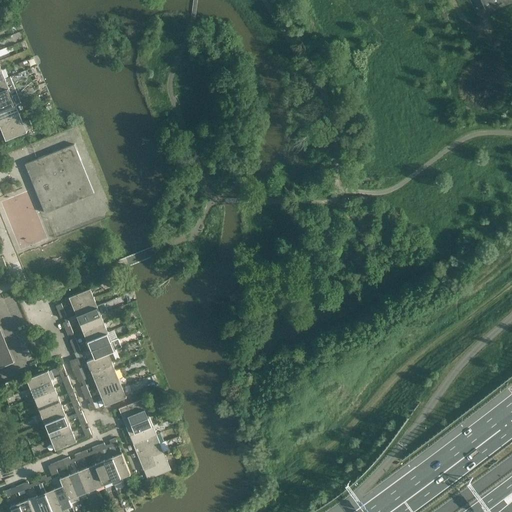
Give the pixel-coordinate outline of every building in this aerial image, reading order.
[(481,0),(486,10),(507,0),(481,0)] [(0,91),(8,88),(5,79),(0,80),(0,91)] [(0,101),(12,96),(8,88),(0,91),(0,101)] [(0,111),(15,105),(12,96),(0,101),(0,111)] [(0,121),(19,114),(15,105),(0,111),(0,121)] [(22,122),(19,114),(0,121),(0,122),(3,130),(22,122)] [(27,131),(26,131),(22,122),(3,130),(7,139),(6,139),(6,140),(27,131)] [(47,211),(94,191),(75,143),(37,159),(25,163),(45,212),(47,211)] [(12,281),(10,274),(4,277),(7,283),(12,281)] [(93,297),(90,289),(91,289),(91,288),(69,296),(70,297),(71,297),(74,305),(93,297)] [(97,306),(93,297),(74,305),(78,314),(97,306)] [(64,309),(61,303),(56,306),(58,312),(64,309)] [(101,315),(97,306),(78,314),(81,323),(101,315)] [(66,316),(64,309),(58,312),(61,318),(66,316)] [(104,324),(101,315),(81,323),(85,331),(104,324)] [(71,327),(68,321),(63,323),(65,329),(71,327)] [(108,332),(104,324),(85,331),(88,340),(108,332)] [(0,327),(0,365),(14,360),(0,327)] [(73,333),(71,327),(65,329),(68,335),(73,333)] [(111,341),(108,332),(88,340),(92,349),(111,341)] [(78,344),(76,338),(70,340),(72,347),(78,344)] [(116,350),(116,349),(115,350),(111,341),(92,349),(95,357),(96,358),(108,353),(116,350)] [(81,350),(78,344),(72,347),(75,353),(81,350)] [(111,362),(108,353),(96,358),(95,357),(87,361),(88,361),(89,361),(92,369),(111,362)] [(85,362),(83,356),(77,358),(80,364),(85,362)] [(115,370),(111,362),(92,369),(96,378),(115,370)] [(66,371),(63,365),(58,367),(60,373),(66,371)] [(82,374),(79,367),(74,370),(76,376),(82,374)] [(51,380),(48,371),(49,371),(48,370),(27,379),(27,380),(28,379),(32,388),(51,380)] [(118,379),(115,370),(96,378),(99,387),(118,379)] [(84,380),(82,374),(76,376),(79,382),(84,380)] [(70,382),(68,376),(62,378),(65,384),(70,382)] [(122,388),(118,379),(99,387),(103,396),(122,388)] [(55,388),(51,380),(32,388),(35,396),(55,388)] [(73,388),(70,382),(65,384),(67,390),(73,388)] [(89,391),(86,385),(81,387),(83,393),(89,391)] [(58,397),(55,388),(35,396),(39,405),(58,397)] [(127,397),(126,396),(125,396),(122,388),(103,396),(106,404),(105,404),(105,405),(127,397)] [(91,397),(89,391),(83,393),(86,399),(91,397)] [(77,400),(75,393),(69,396),(72,402),(77,400)] [(62,406),(58,397),(39,405),(42,414),(62,406)] [(145,408),(142,400),(143,400),(142,399),(119,408),(119,409),(120,409),(124,417),(145,408)] [(80,406),(77,400),(72,402),(74,408),(80,406)] [(96,409),(94,402),(88,405),(91,411),(96,409)] [(65,415),(62,406),(42,414),(46,423),(65,415)] [(127,426),(149,417),(145,408),(124,417),(127,426)] [(84,417),(82,411),(76,413),(79,419),(84,417)] [(69,423),(65,415),(46,423),(49,431),(69,423)] [(87,423),(84,417),(79,419),(81,425),(87,423)] [(131,435),(152,426),(149,417),(127,426),(131,435)] [(72,432),(69,423),(49,431),(53,440),(72,432)] [(134,443),(156,435),(152,426),(131,435),(134,443)] [(91,434),(89,428),(83,430),(86,437),(91,434)] [(77,441),(77,440),(76,440),(72,432),(53,440),(56,448),(55,449),(56,450),(77,441)] [(159,443),(156,435),(134,443),(138,452),(159,443)] [(118,444),(116,438),(109,441),(112,446),(118,444)] [(107,448),(105,445),(104,443),(98,445),(100,451),(107,448)] [(156,465),(152,456),(163,452),(159,443),(138,452),(145,469),(156,465)] [(100,451),(98,445),(92,448),(94,453),(100,451)] [(89,455),(87,450),(81,452),(83,458),(89,455)] [(83,458),(81,452),(75,455),(77,460),(83,458)] [(170,469),(166,461),(163,452),(152,456),(156,465),(145,469),(148,478),(147,478),(148,479),(171,470),(171,469),(170,469)] [(131,474),(122,453),(121,453),(122,454),(113,457),(121,477),(130,473),(130,474),(131,474)] [(72,462),(71,460),(69,457),(63,459),(66,465),(72,462)] [(121,477),(113,457),(105,461),(112,480),(121,477)] [(66,465),(63,459),(57,462),(59,467),(66,465)] [(112,480),(105,461),(96,464),(104,484),(112,480)] [(104,484),(96,464),(87,468),(95,487),(104,484)] [(95,487),(87,468),(78,472),(86,491),(95,487)] [(59,476),(57,470),(51,472),(53,478),(59,476)] [(86,491),(78,472),(70,475),(77,494),(86,491)] [(48,480),(46,475),(40,477),(42,483),(48,480)] [(77,494),(70,475),(61,478),(60,478),(63,486),(64,485),(69,498),(77,494)] [(42,483),(40,477),(34,480),(36,485),(42,483)] [(31,487),(28,482),(22,484),(24,490),(31,487)] [(24,490),(22,484),(16,487),(18,492),(24,490)] [(64,485),(63,486),(55,489),(63,509),(71,505),(71,506),(72,506),(69,498),(64,485)] [(13,494),(12,491),(11,489),(5,491),(7,497),(13,494)] [(53,511),(63,509),(55,489),(46,493),(47,496),(53,511)] [(53,511),(47,496),(46,493),(37,496),(43,511),(53,511)] [(43,511),(37,496),(29,500),(33,511),(43,511)] [(33,511),(29,500),(20,503),(23,511),(33,511)] [(23,511),(20,503),(11,507),(11,506),(10,506),(12,511),(23,511)]
